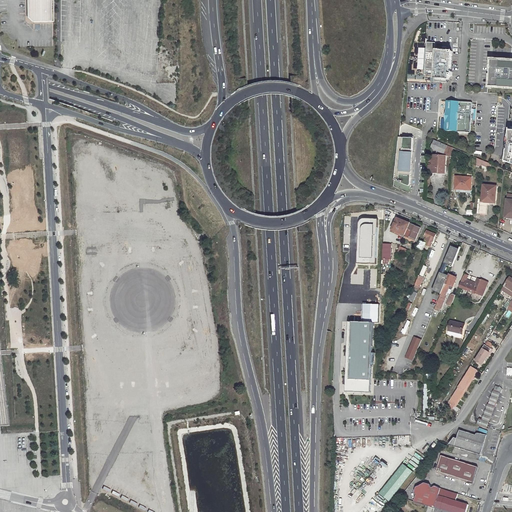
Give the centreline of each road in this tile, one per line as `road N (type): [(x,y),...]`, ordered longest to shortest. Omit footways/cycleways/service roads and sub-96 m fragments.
road 1 (trunk): [(256,0),(286,511)]
road 2 (trunk): [(299,511),(270,0)]
road 3 (residential): [(65,502),(43,104)]
road 4 (trunk): [(228,208),(274,511)]
road 5 (trunk): [(311,511),(324,272)]
road 6 (secondary): [(180,129),(0,71)]
road 7 (secondary): [(0,78),(171,140)]
road 8 (residential): [(180,129),(130,101),(41,70)]
road 9 (secondary): [(338,144),(387,81),(400,27)]
road 10 (secondary): [(388,198),(511,251)]
road 11 (residential): [(43,104),(171,140)]
road 12 (trunk): [(324,272),(335,205),(388,198)]
road 13 (secondary): [(382,76),(356,100),(339,101),(319,81),(310,43)]
